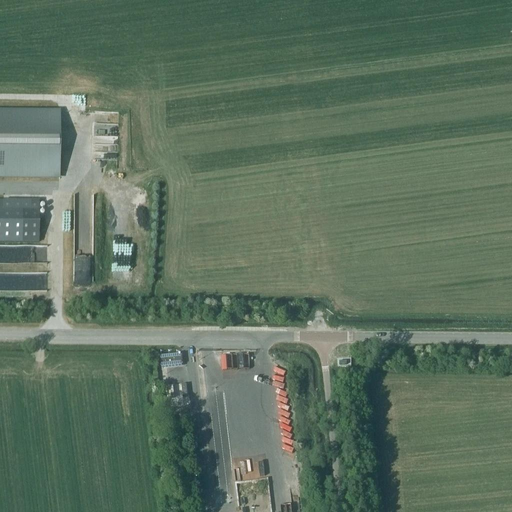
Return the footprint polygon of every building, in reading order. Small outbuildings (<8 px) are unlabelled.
[(59,112),(0,111),(0,176),(58,177),(59,112)] [(0,201),(0,242),(37,243),(37,202),(0,201)] [(160,358),(161,368),(182,365),(181,356),(160,358)] [(277,374),(273,379),(283,385),(286,380),(277,374)] [(169,387),(171,408),(189,406),(187,385),(169,387)]
